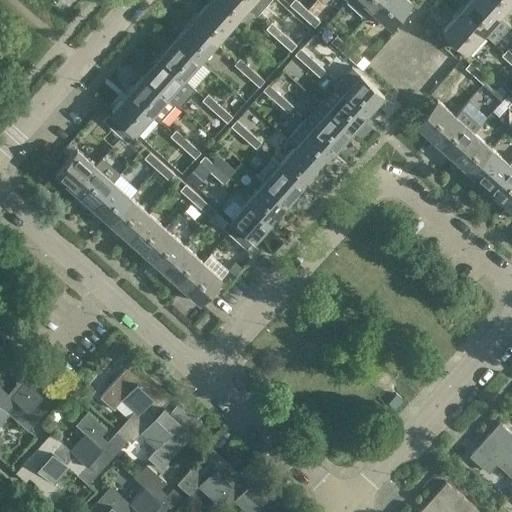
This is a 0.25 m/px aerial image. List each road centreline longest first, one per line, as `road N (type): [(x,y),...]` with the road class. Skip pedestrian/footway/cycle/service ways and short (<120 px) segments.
road 1 (residential): [(203,381),(375,184),(393,175),(511,280)]
road 2 (residential): [(203,381),(0,197)]
road 3 (residential): [(346,507),(511,323)]
road 4 (residential): [(133,0),(0,152)]
road 5 (residential): [(346,507),(203,381)]
